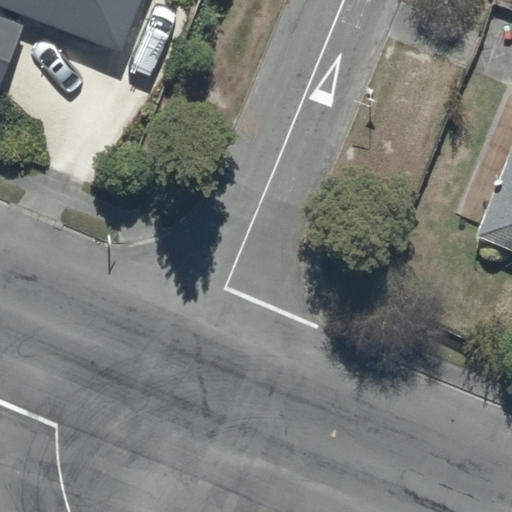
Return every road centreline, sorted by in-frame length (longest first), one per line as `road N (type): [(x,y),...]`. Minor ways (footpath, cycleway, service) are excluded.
road 1 (unclassified): [(344,0),(222,287),(140,369)]
road 2 (residential): [(490,511),(140,369)]
road 3 (residential): [(69,511),(55,428),(140,369)]
road 4 (residential): [(140,369),(0,311)]
